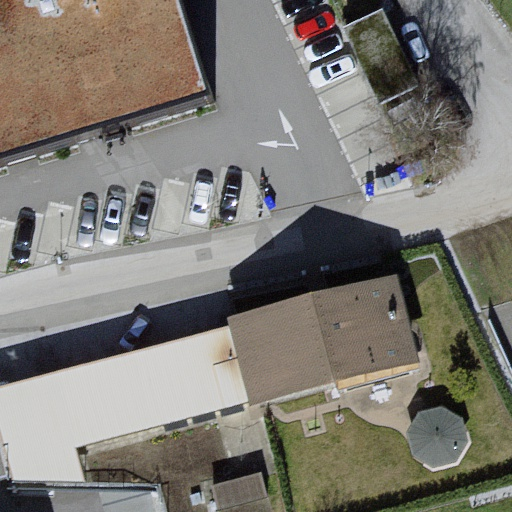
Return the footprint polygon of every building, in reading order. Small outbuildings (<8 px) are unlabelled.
[(184,0),(0,0),(0,174),(218,109),(184,0)] [(385,16),(347,34),(386,115),(424,97),(385,16)] [(393,296),(0,386),(0,464),(6,491),(67,477),(61,450),(410,371),(393,296)] [(443,409),(422,415),(409,438),(413,458),(432,471),(456,465),(471,446),(461,418),(443,409)] [(263,477),(215,490),(220,511),(228,511),(269,501),(263,477)]
